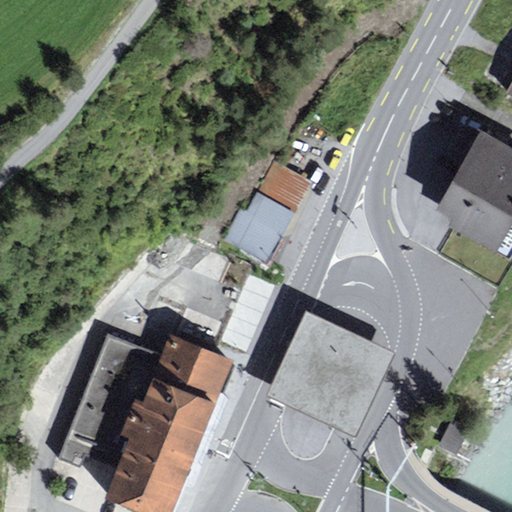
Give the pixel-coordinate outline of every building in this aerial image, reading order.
[(511,232),(511,143),(480,128),(440,212),(506,244),(511,232)] [(266,186),(301,205),(326,157),(291,139),(266,186)] [(297,212),(255,189),(229,237),(271,260),(297,212)] [(313,310),(277,390),(350,423),(386,343),(313,310)] [(165,511),(229,355),(168,330),(165,338),(115,317),(66,436),(86,444),(89,437),(121,450),(106,487),(165,511)] [(466,427),(451,420),(441,439),(455,447),(466,427)]
